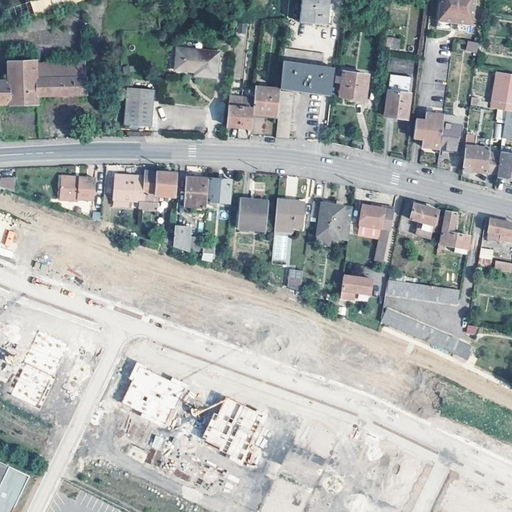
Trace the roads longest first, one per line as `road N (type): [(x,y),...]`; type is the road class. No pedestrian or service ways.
road 1 (secondary): [(0,155),(305,158),(511,209)]
road 2 (residential): [(124,322),(371,410)]
road 3 (unclassified): [(124,322),(37,511)]
road 4 (residential): [(0,273),(124,322)]
